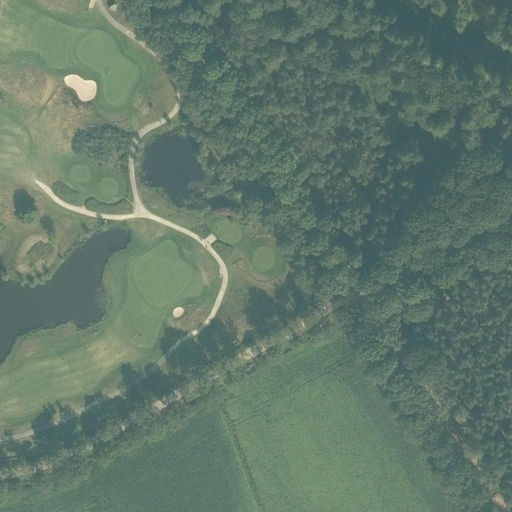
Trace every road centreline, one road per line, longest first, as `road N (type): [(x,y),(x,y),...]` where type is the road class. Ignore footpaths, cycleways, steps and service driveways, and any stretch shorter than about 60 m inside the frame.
road 1 (unknown): [(0,437),(58,421),(148,372),(212,313),(227,273),(217,247),(189,225),(140,207),(94,215),(39,185)]
road 2 (unclassified): [(358,291),(84,448),(0,475)]
road 3 (unclassified): [(358,291),(157,0)]
road 4 (unclassified): [(501,511),(358,291)]
road 5 (unclassified): [(511,205),(358,291)]
